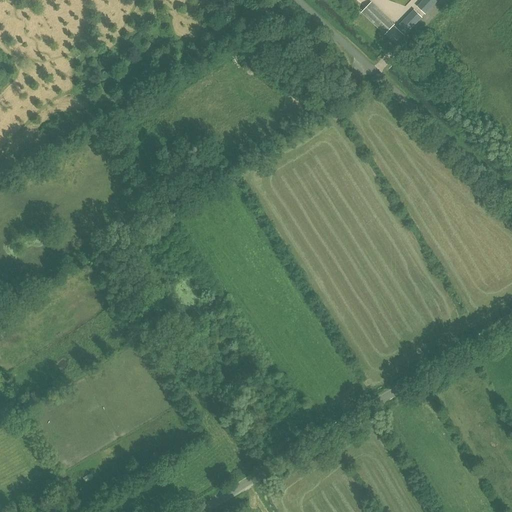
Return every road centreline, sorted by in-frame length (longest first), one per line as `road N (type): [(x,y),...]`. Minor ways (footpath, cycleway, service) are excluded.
road 1 (unclassified): [(197,511),(511,321)]
road 2 (unclassified): [(511,200),(296,0)]
